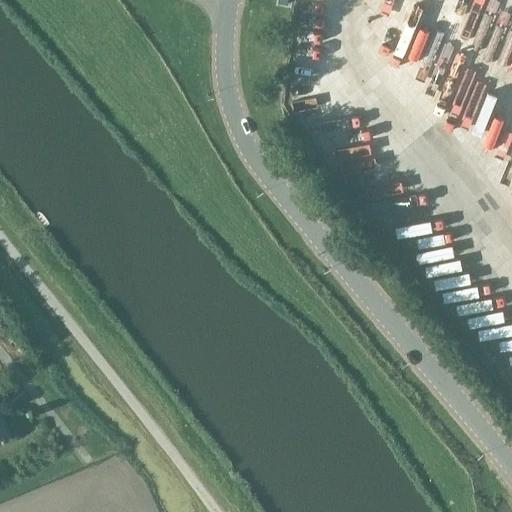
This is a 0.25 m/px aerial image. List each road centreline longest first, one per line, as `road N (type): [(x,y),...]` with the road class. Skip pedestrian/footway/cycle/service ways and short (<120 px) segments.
road 1 (tertiary): [(511,467),(247,147),(228,82),(228,0)]
road 2 (unclassified): [(0,236),(214,511)]
road 3 (unknown): [(344,0),(355,63),(511,272)]
